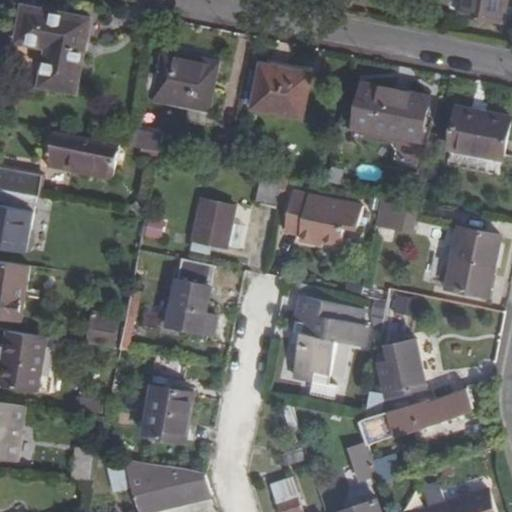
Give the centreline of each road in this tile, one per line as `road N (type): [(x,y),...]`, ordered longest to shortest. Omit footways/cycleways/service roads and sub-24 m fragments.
road 1 (residential): [(511,66),(196,0)]
road 2 (residential): [(266,291),(233,479),(244,511)]
